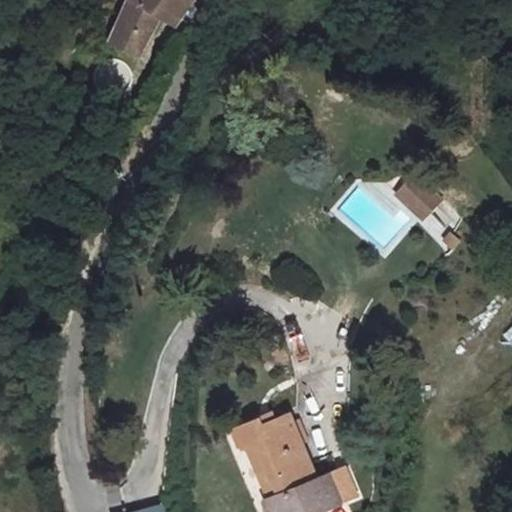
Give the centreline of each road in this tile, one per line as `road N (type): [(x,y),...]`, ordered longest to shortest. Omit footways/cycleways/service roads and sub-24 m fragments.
road 1 (unclassified): [(87,511),(66,392),(90,291),(210,0)]
road 2 (unknown): [(335,378),(298,347),(275,342),(183,358),(166,379),(140,484),(86,506)]
